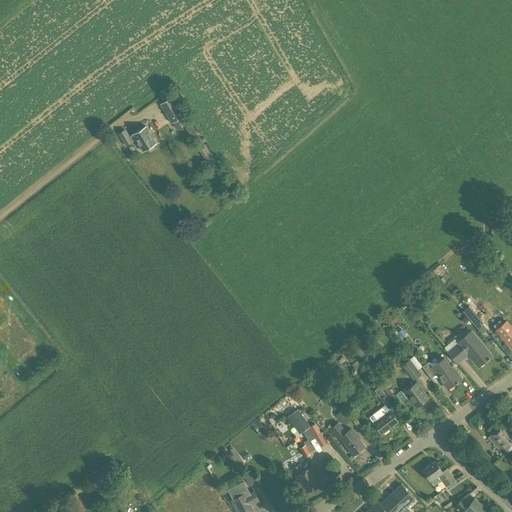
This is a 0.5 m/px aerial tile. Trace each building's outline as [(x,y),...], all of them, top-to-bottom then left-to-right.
[(171,123),(183,116),(171,96),(159,104),(171,123)] [(142,150),(156,143),(146,126),(132,134),(142,150)] [(123,139),(128,136),(125,130),(119,132),(123,139)] [(210,143),(199,147),(202,157),(213,154),(210,143)] [(469,240),(466,242),(472,249),(475,247),(469,240)] [(484,300),(501,318),(507,313),(490,294),(484,300)] [(468,305),(462,310),(481,333),(486,329),(481,323),(482,322),(468,305)] [(392,314),(387,318),(392,325),(397,321),(392,314)] [(511,348),(511,347),(511,327),(506,321),(496,330),(511,348)] [(491,354),(471,331),(457,342),(458,343),(447,352),(457,363),(467,354),(477,366),(491,354)] [(357,342),(349,349),(358,360),(365,354),(366,353),(357,342)] [(451,367),(444,358),(432,367),(447,388),(461,378),(452,366),(451,367)] [(416,378),(421,374),(409,359),(401,365),(413,380),(416,378)] [(428,398),(420,388),(422,386),(418,381),(403,393),(401,390),(396,393),(395,394),(401,402),(406,399),(410,402),(411,401),(416,407),(428,398)] [(389,395),(391,393),(385,385),(383,387),(389,395)] [(393,404),(379,386),(374,390),(379,396),(381,397),(379,398),(387,408),(393,404)] [(295,420),(302,431),(310,426),(298,409),(287,416),(291,422),(295,420)] [(344,425),(350,420),(341,410),(335,415),(344,425)] [(382,434),(398,422),(389,410),(373,422),(382,434)] [(347,433),(338,421),(328,429),(337,440),(340,438),(353,455),(364,447),(351,429),(347,433)] [(511,430),(503,422),(488,438),(504,454),(511,446),(511,430)] [(310,426),(303,431),(308,440),(320,433),(315,424),(310,426)] [(305,445),(299,449),(304,456),(310,452),(305,445)] [(236,449),(230,453),(237,462),(243,458),(236,449)] [(442,472),(434,461),(422,470),(430,481),(438,475),(445,486),(454,480),(446,468),(442,472)] [(303,472),(299,465),(292,469),(295,475),(294,475),(298,481),(293,484),(299,493),(302,491),(305,490),(306,492),(320,483),(311,467),(310,467),(303,472)] [(248,484),(256,480),(249,469),(242,474),(248,484)] [(88,479),(93,489),(103,483),(97,473),(88,479)] [(250,493),(243,481),(227,489),(233,500),(231,500),(237,511),(240,511),(253,511),(250,505),(259,500),(254,491),(250,493)] [(401,483),(390,493),(404,509),(406,507),(415,498),(401,483)] [(67,496),(78,511),(84,507),(73,492),(67,496)] [(390,493),(379,503),(386,511),(400,511),(402,510),(404,509),(390,493)] [(469,505),(462,498),(454,507),(459,511),(462,511),(463,511),(464,511),(486,511),(488,510),(475,498),(469,505)] [(376,501),(366,511),(386,511),(379,503),(376,501)]
